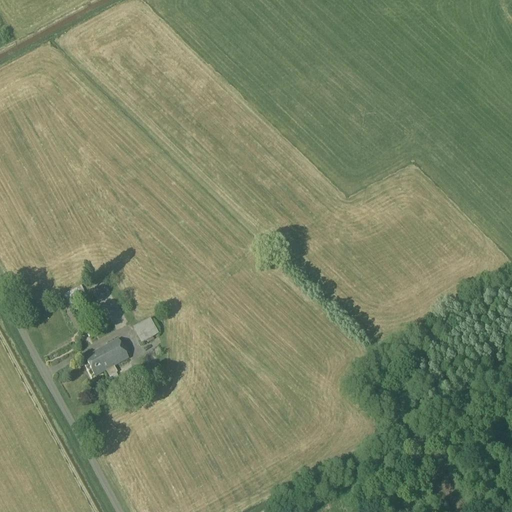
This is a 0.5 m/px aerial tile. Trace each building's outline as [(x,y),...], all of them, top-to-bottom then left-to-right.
[(70,308),(87,299),(83,292),(66,301),(70,308)] [(141,345),(158,335),(150,320),(132,330),(141,345)] [(91,339),(102,334),(98,326),(87,331),(91,339)] [(117,374),(113,368),(128,360),(118,340),(84,359),(94,378),(105,372),(111,382),(118,378),(116,375),(117,374)] [(155,380),(147,365),(132,374),(132,372),(126,375),(127,376),(112,385),(118,395),(141,382),(142,385),(147,382),(149,384),(155,380)]
